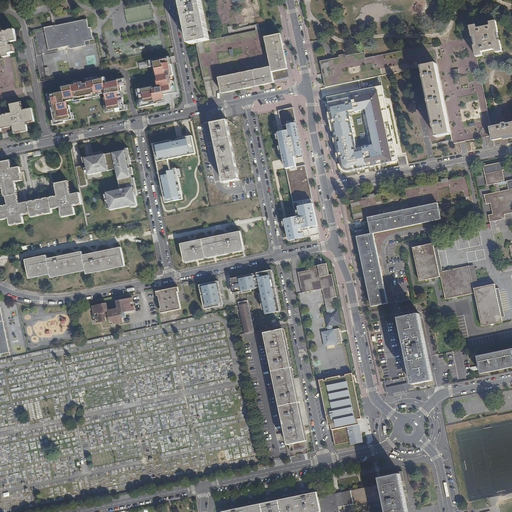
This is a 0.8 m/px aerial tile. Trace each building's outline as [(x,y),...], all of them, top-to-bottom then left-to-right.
[(202,42),(212,40),(203,0),(182,0),(192,44),(196,43),(197,43),(202,42)] [(212,0),(221,38),(212,40),(202,42),(197,43),(201,64),(204,77),(205,81),(219,78),(272,66),(267,37),(266,34),(265,29),(262,17),(261,11),(258,0),(212,0)] [(71,48),(87,44),(86,40),(95,38),(92,27),(91,28),(88,19),(80,21),(46,27),(51,49),(71,45),(71,48)] [(474,46),(477,58),(483,56),(482,54),(496,51),(496,54),(503,52),(501,41),(499,42),(497,33),(499,33),(497,22),(490,23),(491,26),(477,28),(477,26),(470,27),(473,38),(475,37),(476,46),(474,46)] [(18,40),(15,29),(5,31),(6,32),(4,33),(1,24),(0,23),(0,54),(1,54),(1,52),(4,51),(5,57),(12,56),(12,53),(17,52),(15,45),(12,45),(11,42),(18,40)] [(49,51),(45,28),(36,30),(40,49),(41,53),(49,51)] [(272,66),(273,72),(289,69),(282,34),(267,37),(272,66)] [(491,127),(477,58),(474,46),(473,38),(433,46),(433,44),(384,55),(366,58),(365,52),(321,61),(322,65),(323,68),(324,77),(325,78),(327,87),(333,86),(339,84),(382,76),(391,74),(419,68),(424,67),(437,64),(452,136),(453,141),(454,144),(492,136),(490,127),(491,127)] [(170,56),(150,60),(151,66),(154,66),(157,79),(157,80),(158,87),(154,88),(154,86),(139,89),(142,99),(141,100),(142,107),(167,101),(166,94),(178,91),(175,79),(173,79),(172,74),(174,74),(170,56)] [(437,64),(424,67),(426,76),(424,76),(425,80),(427,80),(431,100),(429,101),(430,105),(432,104),(436,125),(435,126),(435,129),(437,129),(439,138),(452,136),(437,64)] [(272,66),(219,78),(223,94),(240,90),(275,83),(273,72),(272,66)] [(56,125),(66,123),(66,121),(73,119),(71,106),(69,107),(68,102),(74,101),(76,100),(76,102),(81,101),(94,98),(99,97),(99,95),(104,94),(106,94),(107,95),(107,98),(106,99),(109,111),(116,110),(117,112),(127,110),(122,86),(124,85),(123,78),(107,81),(105,76),(86,80),(86,81),(76,84),(76,83),(61,86),(62,91),(49,94),(56,125)] [(345,171),(350,171),(398,161),(382,85),(326,97),(341,164),(342,168),(345,171)] [(35,121),(32,108),(24,109),(23,101),(19,102),(12,104),(13,112),(2,114),(0,114),(0,130),(3,130),(2,128),(15,125),(16,133),(29,130),(28,127),(27,123),(35,121)] [(279,110),(281,120),(296,117),(294,107),(279,110)] [(296,117),(281,120),(283,132),(279,133),(287,169),(297,167),(295,157),(304,155),(296,117)] [(227,128),(226,121),(212,123),(225,183),(230,182),(238,180),(227,128)] [(511,122),(506,124),(506,123),(502,124),(503,125),(500,125),(497,126),(494,127),(491,127),(490,127),(492,136),(493,141),(497,140),(501,139),(504,139),(511,136),(511,122)] [(192,136),(152,144),(156,163),(196,154),(192,136)] [(124,150),(91,157),(87,158),(85,158),(85,160),(86,163),(87,168),(88,174),(88,175),(102,172),(101,170),(116,167),(116,169),(121,189),(106,192),(107,194),(109,208),(110,210),(130,206),(131,207),(137,206),(135,196),(136,196),(135,195),(132,178),(131,175),(130,168),(129,164),(126,149),(124,150)] [(82,206),(80,194),(71,196),(68,182),(56,185),(58,197),(20,204),(15,184),(23,182),(20,169),(12,170),(10,161),(0,163),(0,166),(1,172),(0,172),(0,186),(2,186),(5,197),(6,197),(8,206),(0,207),(0,221),(9,220),(10,227),(24,224),(23,217),(31,215),(32,218),(53,214),(52,211),(60,210),(62,218),(75,215),(74,208),(82,206)] [(505,214),(511,212),(511,185),(511,180),(505,181),(503,170),(507,170),(505,161),(483,165),(487,185),(494,184),(496,192),(484,195),(486,204),(492,203),(494,214),(489,215),(490,222),(506,218),(505,214)] [(297,167),(287,169),(297,218),(302,217),(299,205),(313,202),(306,165),(297,167)] [(83,166),(76,167),(79,187),(87,185),(83,166)] [(182,199),(176,170),(167,172),(167,175),(159,177),(164,202),(182,199)] [(355,220),(369,217),(439,203),(440,202),(465,198),(468,197),(471,196),(468,176),(417,187),(405,189),(375,196),(351,201),(352,207),(354,215),(355,220)] [(320,235),(313,202),(299,205),(302,217),(297,218),(285,220),(290,241),(320,235)] [(442,219),(439,203),(369,217),(372,234),(374,233),(442,219)] [(220,255),(245,251),(243,243),(241,232),(217,237),(220,255)] [(389,303),(374,233),(372,234),(358,237),(373,306),(389,303)] [(220,255),(217,237),(183,244),(187,262),(220,255)] [(435,248),(434,243),(413,247),(421,281),(441,277),(445,299),(475,293),(482,326),(503,322),(503,317),(505,316),(500,288),(496,288),(495,284),(474,288),(470,265),(443,271),(438,247),(435,248)] [(125,266),(121,249),(83,257),(82,253),(47,261),(47,257),(26,262),(30,279),(50,275),(51,278),(86,271),(87,274),(125,266)] [(329,275),(327,264),(309,267),(309,269),(298,271),(303,293),(322,289),(326,311),(324,311),(328,329),(322,330),(324,345),(342,341),(339,327),(334,328),(333,323),(342,322),(339,308),(335,309),(332,296),(336,295),(332,274),(329,275)] [(272,270),(230,278),(234,295),(261,290),(266,314),(281,311),(272,270)] [(218,281),(199,285),(204,309),(223,305),(218,281)] [(180,287),(168,289),(172,309),(161,311),(161,313),(183,309),(179,291),(181,291),(180,287)] [(172,309),(168,289),(158,291),(158,295),(160,295),(163,309),(161,309),(161,311),(172,309)] [(120,307),(116,309),(117,315),(118,321),(125,319),(124,315),(127,314),(127,312),(134,310),(132,298),(119,301),(120,307)] [(248,300),(238,302),(244,333),(254,331),(248,300)] [(110,310),(108,303),(95,306),(96,313),(110,310)] [(117,315),(116,309),(110,310),(96,313),(97,319),(103,317),(104,321),(107,320),(106,317),(111,316),(113,324),(125,322),(125,319),(118,321),(117,315)] [(435,390),(420,317),(401,321),(416,394),(435,390)] [(303,442),(308,441),(298,395),(288,345),(285,329),(264,334),(288,445),(303,442)] [(7,335),(0,336),(0,356),(2,356),(2,354),(11,352),(7,335)] [(511,366),(511,348),(478,356),(481,373),(511,366)] [(352,372),(319,379),(329,424),(331,424),(336,444),(351,441),(352,444),(364,441),(359,418),(362,417),(352,372)] [(394,381),(385,383),(387,395),(407,391),(407,390),(413,389),(411,377),(404,378),(406,383),(395,385),(394,381)] [(415,511),(413,504),(417,503),(410,471),(387,476),(394,511),(415,511)] [(381,484),(318,497),(321,511),(320,511),(339,511),(339,507),(384,498),(381,484)] [(318,497),(317,492),(279,500),(281,511),(319,511),(321,511),(318,497)] [(281,511),(279,500),(223,511),(222,511),(281,511)]
